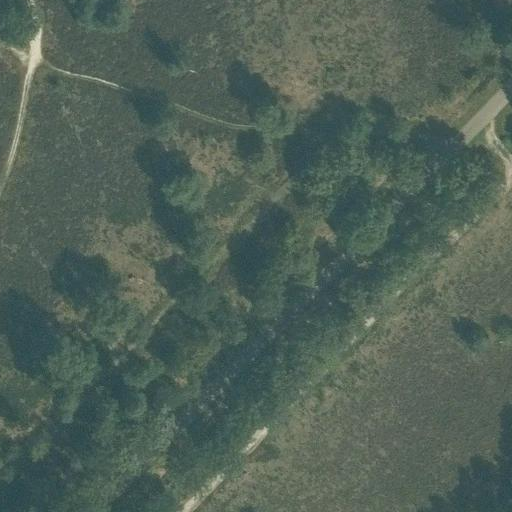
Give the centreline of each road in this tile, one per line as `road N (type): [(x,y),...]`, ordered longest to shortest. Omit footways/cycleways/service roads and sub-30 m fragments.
road 1 (unclassified): [(92,511),(511,87)]
road 2 (track): [(511,178),(179,511)]
road 3 (track): [(0,185),(34,57)]
